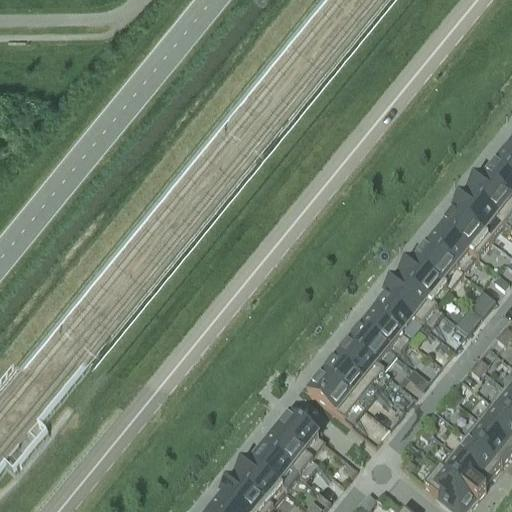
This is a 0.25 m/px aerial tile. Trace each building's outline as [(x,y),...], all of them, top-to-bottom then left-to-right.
[(511,157),(506,152),(494,167),(511,182),(511,157)] [(511,182),(494,167),(482,182),(511,206),(511,182)] [(480,181),(465,198),(504,230),(511,220),(511,206),(482,182),(480,181)] [(465,198),(451,216),(453,217),(490,248),(504,230),(465,198)] [(453,217),(440,233),(477,263),(490,248),(453,217)] [(440,233),(426,250),(463,280),(477,263),(440,233)] [(426,250),(413,266),(450,296),(463,280),(426,250)] [(411,265),(397,282),(435,314),(450,296),(413,266),(411,265)] [(397,282),(382,300),(384,302),(421,332),(435,314),(397,282)] [(384,302),(372,316),(409,347),(421,332),(384,302)] [(372,316),(359,332),(396,362),(409,347),(372,316)] [(359,332),(346,348),(383,378),(396,362),(359,332)] [(501,339),(509,345),(511,341),(511,337),(506,333),(501,339)] [(501,339),(496,345),(504,351),(509,345),(501,339)] [(346,348),(333,364),(370,394),(383,378),(346,348)] [(333,364),(320,379),(357,410),(370,394),(333,364)] [(483,377),(488,371),(480,365),(475,371),(483,377)] [(483,377),(475,371),(470,377),(478,383),(483,377)] [(320,379),(306,396),(343,426),(357,410),(320,379)] [(449,402),(457,409),(462,403),(454,396),(449,402)] [(511,428),(511,401),(505,396),(494,410),(490,408),(489,410),(511,428)] [(457,409),(449,402),(444,408),(452,415),(457,409)] [(476,426),(511,455),(511,428),(489,410),(476,426)] [(288,419),(274,436),(311,466),(325,449),(288,419)] [(499,472),(511,456),(511,455),(476,426),(463,442),(466,444),(466,445),(499,472)] [(423,434),(431,440),(436,434),(428,428),(423,434)] [(431,440),(423,434),(418,440),(426,446),(431,440)] [(274,436),(261,451),(298,482),(311,466),(274,436)] [(449,458),(486,488),(499,472),(466,445),(455,458),(452,455),(449,458)] [(261,451),(249,466),(286,496),(298,482),(261,451)] [(485,495),(482,493),(486,488),(449,458),(436,475),(473,504),(474,503),(477,506),(485,495)] [(247,465),(233,483),(268,511),(273,511),(286,496),(249,466),(247,465)] [(408,479),(415,471),(408,466),(402,474),(408,479)] [(448,511),(466,511),(473,504),(436,475),(423,491),(448,511)] [(268,511),(233,483),(218,500),(220,502),(232,511),(268,511)] [(376,506),(382,511),(388,503),(382,498),(376,506)] [(232,511),(220,502),(211,511),(232,511)]
